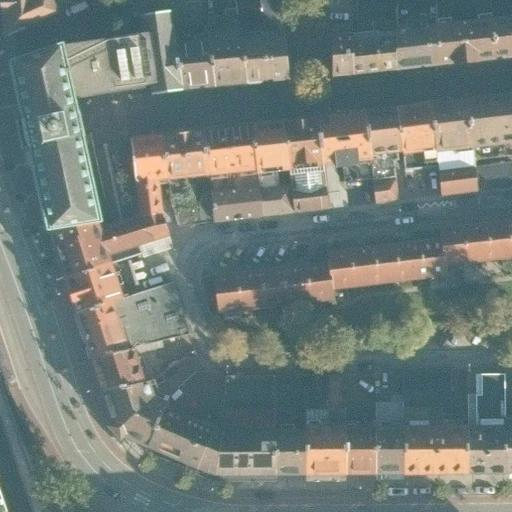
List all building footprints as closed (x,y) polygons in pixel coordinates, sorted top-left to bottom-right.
[(48,0),(0,0),(0,33),(50,7),(48,0)] [(258,16),(259,26),(284,24),(281,0),(235,0),(235,17),(258,16)] [(380,0),(356,2),(361,36),(402,32),(398,0),(380,0)] [(446,69),(442,32),(441,26),(438,0),(398,0),(402,32),(406,73),(446,69)] [(511,0),(438,0),(441,26),(511,18),(511,0)] [(66,46),(12,61),(25,122),(24,122),(21,123),(24,136),(27,149),(30,148),(33,161),(48,232),(103,223),(95,189),(85,138),(82,123),(76,96),(146,86),(148,94),(165,92),(179,91),(183,90),(175,31),(173,11),(136,17),(139,36),(66,46)] [(511,18),(441,26),(442,32),(446,69),(511,61),(511,18)] [(203,23),(204,27),(211,87),(232,85),(236,84),(239,84),(233,29),(232,20),(203,23)] [(259,26),(264,82),(289,79),(284,24),(259,26)] [(233,29),(239,84),(256,82),(264,82),(259,26),(233,29)] [(175,31),(183,90),(187,90),(205,88),(211,87),(204,27),(175,31)] [(406,73),(402,32),(361,36),(365,77),(406,73)] [(365,77),(361,36),(332,38),(337,80),(365,77)] [(511,103),(510,92),(460,98),(467,155),(511,151),(511,103)] [(460,98),(422,103),(428,144),(430,159),(467,155),(460,98)] [(422,103),(392,106),(398,148),(428,144),(422,103)] [(392,106),(359,110),(364,153),(398,148),(392,106)] [(359,110),(312,115),(317,160),(340,157),(343,181),(369,178),(364,153),(359,110)] [(322,209),(318,174),(317,160),(312,115),(276,120),(282,172),(284,188),(287,214),(322,209)] [(268,121),(246,123),(252,176),(254,192),(273,189),(271,173),(282,172),(276,120),(268,121)] [(201,128),(206,179),(207,183),(208,197),(254,192),(252,176),(246,123),(224,126),(201,128)] [(191,129),(165,133),(170,181),(172,197),(188,195),(186,181),(206,179),(201,128),(191,129)] [(132,136),(137,185),(157,183),(170,181),(165,133),(143,135),(132,136)] [(511,162),(511,160),(472,164),(475,189),(511,184),(511,162)] [(475,189),(472,164),(435,169),(438,193),(475,189)] [(336,172),(318,174),(322,209),(347,207),(346,193),(337,183),(336,172)] [(396,199),(393,175),(370,178),(372,202),(396,199)] [(188,195),(172,197),(175,227),(211,222),(209,202),(195,204),(193,184),(207,183),(206,179),(186,181),(188,195)] [(157,183),(137,185),(140,205),(140,212),(160,209),(160,203),(157,183)] [(273,189),(254,192),(257,217),(287,214),(284,188),(273,189)] [(254,192),(208,197),(209,202),(211,222),(257,217),(254,192)] [(103,223),(48,232),(52,244),(64,282),(114,266),(141,258),(138,248),(169,238),(160,209),(140,212),(103,223)] [(503,262),(511,261),(511,221),(498,223),(503,262)] [(503,262),(498,223),(441,230),(442,239),(446,269),(503,262)] [(442,239),(388,245),(393,286),(447,279),(446,269),(442,239)] [(330,263),(334,293),(393,286),(388,245),(329,252),(330,263)] [(330,263),(273,269),(278,311),(335,304),(334,293),(330,263)] [(114,266),(64,282),(66,290),(73,312),(124,296),(114,266)] [(216,276),(221,317),(278,311),(273,269),(216,276)] [(124,296),(73,312),(81,337),(89,363),(136,348),(188,332),(172,281),(124,296)] [(136,348),(89,363),(94,377),(98,392),(145,377),(136,348)] [(0,354),(0,366),(6,383),(10,381),(0,354)] [(449,371),(400,371),(401,405),(449,405),(449,371)] [(217,405),(208,426),(190,468),(210,477),(270,476),(270,373),(220,374),(217,405)] [(299,373),(270,373),(270,476),(300,476),(300,421),(299,373)] [(322,373),(322,421),(300,421),(300,476),(341,475),(340,420),(340,373),(322,373)] [(503,373),(479,373),(479,395),(504,395),(503,373)] [(145,377),(98,392),(103,407),(108,423),(106,425),(119,441),(122,439),(146,449),(164,407),(167,401),(151,394),(145,377)] [(370,401),(371,420),(371,475),(398,475),(397,420),(397,400),(370,401)] [(164,407),(146,449),(190,468),(208,426),(164,407)] [(501,418),(460,419),(461,474),(502,474),(501,418)] [(511,418),(501,418),(502,474),(511,473),(511,418)] [(460,419),(397,420),(398,475),(461,474),(460,419)] [(371,420),(340,420),(341,475),(371,475),(371,420)]
